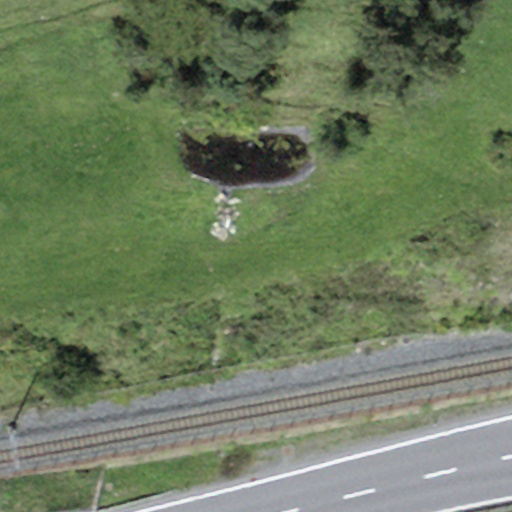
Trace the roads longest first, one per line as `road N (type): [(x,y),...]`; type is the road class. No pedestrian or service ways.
road 1 (track): [(0,302),(245,268),(354,241)]
road 2 (primary): [(511,454),(290,511)]
